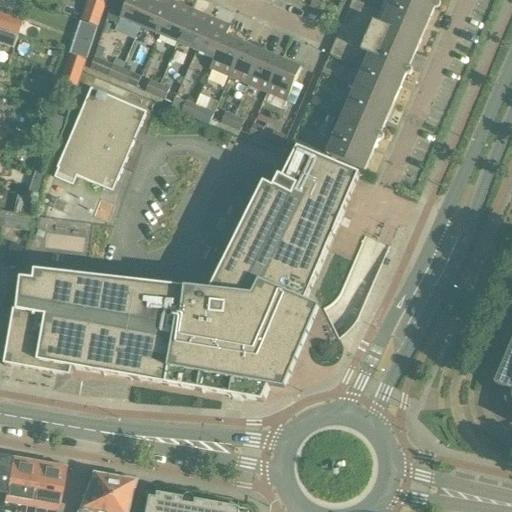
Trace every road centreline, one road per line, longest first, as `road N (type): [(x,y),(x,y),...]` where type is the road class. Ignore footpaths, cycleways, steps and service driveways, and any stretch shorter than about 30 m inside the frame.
road 1 (unclassified): [(437,224),(381,200),(467,0)]
road 2 (tertiary): [(295,433),(250,440),(65,426)]
road 3 (tertiary): [(65,426),(286,477)]
road 4 (tertiary): [(437,224),(340,411)]
road 5 (tertiary): [(374,425),(468,238)]
road 6 (unclassified): [(511,497),(408,473),(390,452)]
